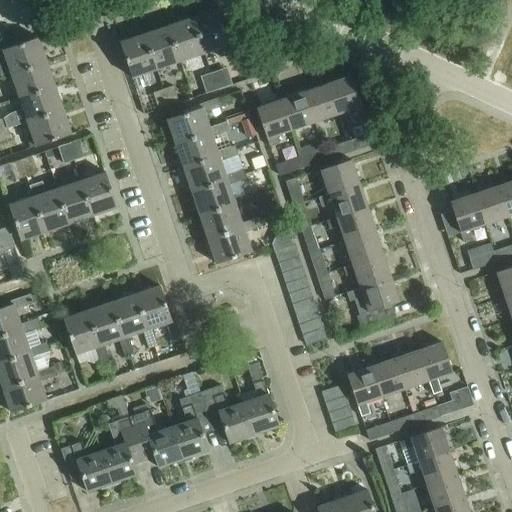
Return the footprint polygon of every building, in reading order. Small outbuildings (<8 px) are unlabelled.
[(193,18),(205,54),(215,51),(218,59),(229,55),(214,11),(193,18)] [(182,62),(205,54),(193,18),(170,25),(182,62)] [(158,70),(182,62),(170,25),(146,34),(158,70)] [(132,79),(158,70),(146,34),(120,42),(132,79)] [(2,50),(2,51),(0,51),(0,73),(1,78),(11,75),(46,63),(38,38),(2,50)] [(11,75),(19,98),(54,86),(46,63),(11,75)] [(211,74),(217,90),(232,85),(226,69),(211,74)] [(206,94),(217,90),(211,74),(201,77),(206,94)] [(328,84),(339,115),(362,107),(352,76),(328,84)] [(315,123),(339,115),(328,84),(305,92),(315,123)] [(63,110),(54,86),(19,98),(27,122),(63,110)] [(164,90),(170,107),(179,103),(174,87),(164,90)] [(158,110),(170,107),(164,90),(153,94),(158,110)] [(292,131),(315,123),(305,92),(281,100),(292,131)] [(168,120),(176,143),(211,132),(209,127),(204,112),(222,106),(219,98),(201,104),(202,108),(168,120)] [(277,136),(292,131),(281,100),(257,108),(270,146),(279,143),(277,136)] [(71,134),(63,110),(27,122),(35,147),(71,134)] [(0,120),(0,131),(8,129),(5,119),(0,120)] [(250,119),(240,122),(246,139),(255,136),(250,119)] [(176,143),(184,167),(218,155),(217,152),(213,137),(230,131),(227,121),(209,127),(211,132),(176,143)] [(0,143),(8,141),(12,139),(8,129),(0,131),(0,143)] [(348,142),(352,152),(375,144),(372,133),(348,142)] [(67,145),(73,162),(85,157),(79,140),(67,145)] [(328,160),(352,152),(348,142),(324,150),(328,160)] [(64,165),(73,162),(67,145),(58,148),(64,165)] [(184,167),(192,190),(227,179),(225,175),(221,161),(238,155),(235,146),(217,152),(218,155),(184,167)] [(304,168),(328,160),(324,150),(300,158),(304,168)] [(31,157),(19,161),(25,178),(37,174),(31,157)] [(279,176),(304,168),(300,158),(276,166),(279,176)] [(329,194),(360,184),(352,160),(321,171),(329,194)] [(25,178),(19,161),(10,164),(16,180),(25,178)] [(234,203),(233,198),(228,185),(246,179),(243,169),(225,175),(227,179),(192,190),(200,214),(234,203)] [(79,181),(91,215),(116,207),(104,173),(79,181)] [(294,206),(305,203),(297,179),(286,182),(294,206)] [(68,223),(91,215),(79,181),(56,189),(68,223)] [(509,218),(511,216),(511,183),(500,188),(509,218)] [(332,204),(337,218),(368,207),(360,184),(329,194),(318,198),(321,208),(332,204)] [(485,226),(509,218),(500,188),(476,196),(485,226)] [(44,231),(68,223),(56,189),(32,197),(44,231)] [(243,228),(241,223),(237,208),(254,202),(251,192),(233,198),(234,203),(200,214),(208,240),(243,228)] [(476,196),(452,204),(461,234),(460,234),(463,244),(472,241),(469,231),(485,226),(476,196)] [(20,240),(44,231),(32,197),(8,205),(20,240)] [(302,230),(312,226),(305,203),(294,206),(302,230)] [(340,226),(345,241),(376,231),(368,207),(337,218),(326,222),(329,230),(340,226)] [(0,214),(0,226),(8,224),(5,213),(0,214)] [(243,228),(208,240),(216,264),(251,252),(244,232),(262,226),(259,217),(241,223),(243,228)] [(310,253),(320,250),(312,226),(302,230),(310,253)] [(0,241),(11,238),(8,229),(0,231),(0,241)] [(345,241),(353,265),(384,254),(376,231),(345,241)] [(0,254),(15,249),(11,238),(0,241),(0,254)] [(497,263),(511,257),(511,245),(494,252),(497,263)] [(277,264),(299,256),(296,246),(274,253),(277,264)] [(318,277),(328,273),(320,250),(310,253),(318,277)] [(473,271),(497,263),(494,252),(470,260),(473,271)] [(361,288),(392,277),(384,254),(353,265),(342,269),(345,278),(356,274),(361,288)] [(281,274),(303,267),(299,256),(277,264),(281,274)] [(284,285),(306,277),(303,267),(281,274),(284,285)] [(511,267),(497,273),(505,297),(511,294),(511,267)] [(328,273),(318,277),(325,300),(336,296),(328,273)] [(288,295),(310,288),(306,277),(284,285),(288,295)] [(392,277),(361,288),(345,294),(348,303),(364,297),(369,312),(358,316),(362,328),(397,316),(392,304),(401,301),(392,277)] [(147,329),(152,328),(166,323),(173,341),(182,338),(175,319),(171,320),(160,286),(136,295),(147,329)] [(291,306),(313,298),(310,288),(288,295),(291,306)] [(510,313),(511,317),(511,294),(505,297),(506,299),(503,303),(507,314),(510,313)] [(0,337),(22,330),(20,324),(15,310),(33,304),(30,295),(10,302),(11,306),(0,310),(0,337)] [(159,346),(152,328),(147,329),(136,295),(112,303),(124,337),(129,336),(144,331),(150,349),(159,346)] [(295,316),(317,309),(313,298),(291,306),(295,316)] [(135,354),(129,336),(124,337),(112,303),(88,312),(100,346),(105,344),(120,339),(126,357),(135,354)] [(298,327),(320,320),(317,309),(295,316),(298,327)] [(112,362),(105,344),(100,346),(88,312),(64,320),(76,355),(96,348),(102,366),(112,362)] [(219,330),(241,323),(237,312),(215,320),(219,330)] [(0,364),(30,354),(29,349),(24,335),(41,329),(38,318),(20,324),(22,330),(0,337),(0,364)] [(302,337),(324,330),(320,320),(298,327),(302,337)] [(222,341),(244,333),(241,323),(219,330),(222,341)] [(324,330),(302,337),(305,348),(327,341),(324,330)] [(226,351),(248,344),(244,333),(222,341),(226,351)] [(430,381),(435,395),(441,392),(436,379),(454,372),(444,342),(420,351),(430,381)] [(38,377),(37,373),(32,358),(49,352),(46,343),(29,349),(30,354),(0,364),(0,380),(3,389),(38,377)] [(248,344),(226,351),(229,361),(251,354),(248,344)] [(428,382),(430,381),(420,351),(396,359),(406,389),(428,382)] [(383,397),(406,389),(396,359),(372,367),(383,397)] [(244,402),(255,435),(280,426),(259,362),(249,366),(259,397),(244,402)] [(38,377),(3,389),(12,414),(47,401),(40,382),(57,376),(54,367),(37,373),(38,377)] [(358,405),(383,397),(372,367),(348,375),(358,405)] [(255,435),(244,402),(231,407),(224,385),(202,392),(215,430),(224,427),(230,444),(255,435)] [(324,404),(346,396),(342,386),(320,393),(324,404)] [(439,406),(442,417),(474,406),(468,388),(450,394),(452,401),(439,406)] [(204,434),(215,430),(202,392),(181,399),(188,420),(174,425),(185,458),(209,450),(204,434)] [(328,414),(350,406),(346,396),(324,404),(328,414)] [(185,458),(174,425),(156,431),(147,405),(131,410),(133,416),(130,417),(145,460),(155,457),(159,468),(185,458)] [(331,424),(353,417),(350,406),(328,414),(331,424)] [(419,425),(442,417),(439,406),(415,414),(419,425)] [(395,433),(419,425),(415,414),(391,422),(395,433)] [(134,464),(145,460),(130,417),(109,424),(116,446),(102,451),(113,483),(138,475),(134,464)] [(353,417),(331,424),(335,435),(357,427),(353,417)] [(369,442),(395,433),(391,422),(366,431),(369,442)] [(419,461),(451,452),(443,427),(398,442),(401,451),(414,446),(419,461)] [(113,483),(102,451),(88,456),(83,442),(61,449),(71,479),(82,476),(88,492),(113,483)] [(383,474),(394,470),(386,446),(375,449),(383,474)] [(427,485),(458,475),(451,452),(419,461),(406,466),(409,475),(422,470),(427,485)] [(391,498),(402,494),(394,470),(383,474),(391,498)] [(435,509),(466,498),(458,475),(427,485),(435,509)] [(406,490),(410,511),(418,511),(428,510),(423,487),(406,490)] [(342,498),(347,511),(375,511),(367,490),(342,498)] [(395,511),(407,511),(402,494),(391,498),(395,511)] [(347,511),(342,498),(318,507),(320,511),(347,511)] [(436,511),(470,511),(466,498),(435,509),(436,511)]
